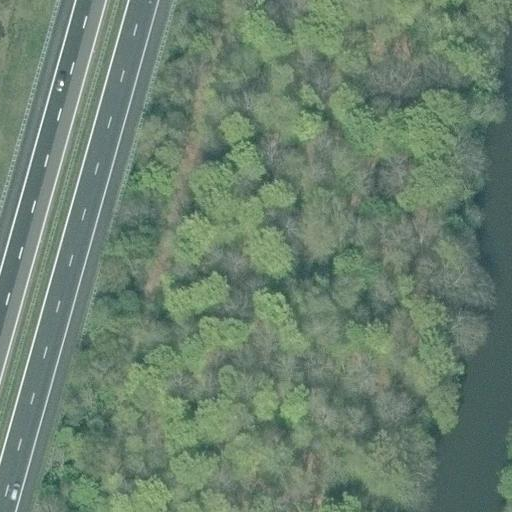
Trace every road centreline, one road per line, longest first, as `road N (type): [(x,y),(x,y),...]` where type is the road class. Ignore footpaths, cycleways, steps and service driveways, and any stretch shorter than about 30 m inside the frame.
road 1 (motorway): [(17,511),(157,0)]
road 2 (motorway): [(98,0),(0,367)]
